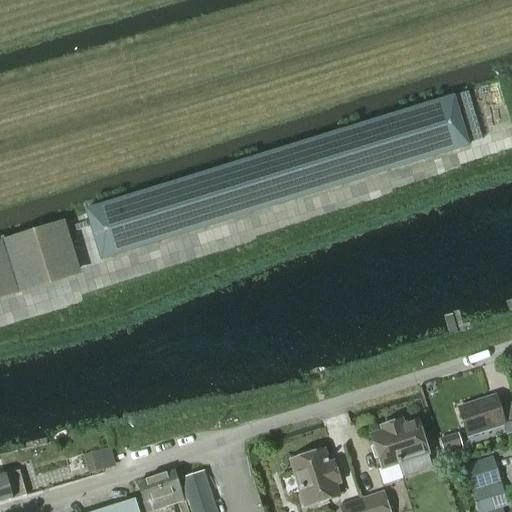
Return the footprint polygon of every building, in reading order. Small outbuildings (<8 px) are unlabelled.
[(101,260),(468,147),(453,98),(86,211),(101,260)] [(511,403),(498,408),(494,396),(458,408),(467,439),(503,428),(505,436),(511,433),(511,403)] [(381,432),(370,436),(382,472),(399,466),(403,478),(433,468),(430,456),(418,420),(403,425),(402,421),(380,428),(381,432)] [(444,453),(462,447),(457,433),(439,439),(444,453)] [(324,451),(307,456),(290,462),(304,508),(338,497),(334,487),(340,485),(333,463),(328,465),(324,451)] [(99,453),(84,457),(88,475),(103,471),(99,453)] [(493,458),(463,467),(476,511),(485,511),(492,510),(507,505),(504,493),(493,458)] [(19,472),(0,476),(0,502),(11,500),(11,499),(25,496),(19,472)] [(165,509),(183,503),(174,472),(155,478),(165,509)] [(192,511),(214,511),(202,472),(182,480),(192,511)] [(144,511),(155,511),(165,509),(155,478),(137,483),(144,511)] [(364,511),(388,511),(383,494),(361,500),(364,511)] [(139,511),(135,500),(95,511),(139,511)] [(341,511),(364,511),(361,500),(340,507),(341,511)]
